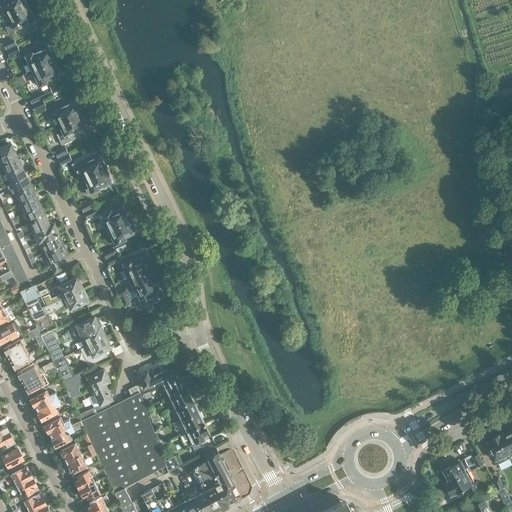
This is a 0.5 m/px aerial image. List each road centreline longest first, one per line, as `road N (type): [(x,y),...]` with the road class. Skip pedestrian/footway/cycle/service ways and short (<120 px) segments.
road 1 (tertiary): [(198,324),(180,231),(69,0)]
road 2 (residential): [(511,229),(472,119),(478,79),(455,0)]
road 3 (tertiary): [(283,497),(198,324)]
road 4 (residential): [(198,324),(132,340),(88,252)]
road 5 (residential): [(71,511),(0,378)]
road 6 (residential): [(88,252),(21,117)]
road 7 (residential): [(88,252),(33,276),(0,206)]
road 8 (secondary): [(511,373),(390,438)]
road 9 (secondary): [(399,452),(511,387)]
